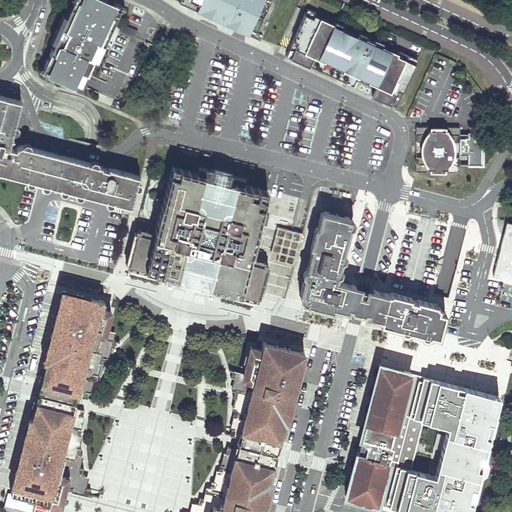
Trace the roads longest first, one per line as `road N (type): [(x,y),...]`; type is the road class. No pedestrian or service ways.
road 1 (residential): [(0,76),(16,84),(47,138),(102,154),(122,152),(155,131),(389,188)]
road 2 (residential): [(147,0),(395,121),(401,141),(389,188)]
road 3 (residential): [(305,511),(389,188)]
road 4 (tertiary): [(375,0),(468,43),(511,84)]
